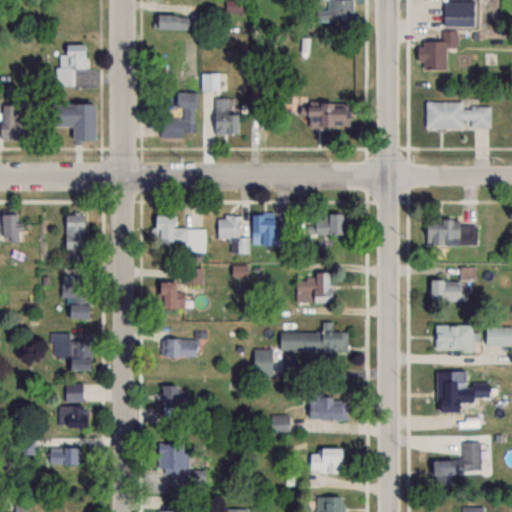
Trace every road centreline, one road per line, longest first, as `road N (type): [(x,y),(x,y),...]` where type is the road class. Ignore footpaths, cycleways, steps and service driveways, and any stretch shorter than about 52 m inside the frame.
road 1 (residential): [(390,511),(389,0)]
road 2 (residential): [(124,511),(125,0)]
road 3 (residential): [(511,176),(0,176)]
